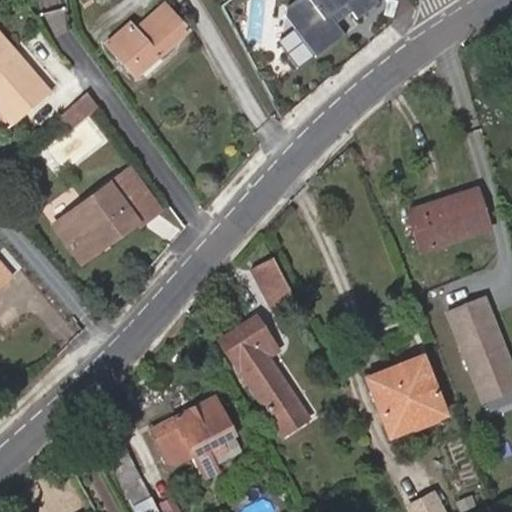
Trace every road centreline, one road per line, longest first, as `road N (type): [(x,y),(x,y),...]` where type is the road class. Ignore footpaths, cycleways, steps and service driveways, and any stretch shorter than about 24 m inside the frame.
road 1 (residential): [(0,463),(121,353),(300,153),(368,88),(449,29)]
road 2 (track): [(218,244),(51,0)]
road 3 (track): [(121,353),(0,215)]
